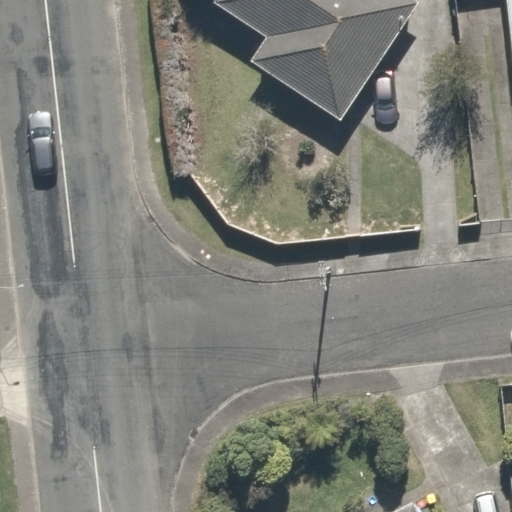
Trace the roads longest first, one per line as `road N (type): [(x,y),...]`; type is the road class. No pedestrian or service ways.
road 1 (residential): [(511,303),(86,352)]
road 2 (tertiary): [(46,0),(86,352)]
road 3 (tertiary): [(86,352),(103,511)]
